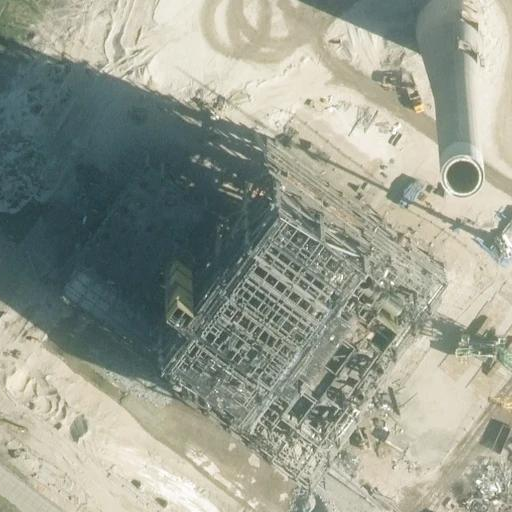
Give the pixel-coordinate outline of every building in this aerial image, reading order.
[(479,26),(479,23),(478,20),(477,17),(475,15),(474,12),(472,10),(469,7),(466,5),(463,3),(461,2),(458,1),(455,0),(454,0),(441,0),(438,1),(436,2),(433,3),(430,5),(428,6),(426,8),(423,11),(422,14),(420,16),(419,19),(418,21),(417,24),(417,27),(417,30),(417,33),(417,35),(417,37),(418,40),(419,42),(420,45),(421,47),(423,50),(425,52),(428,55),(430,57),(432,58),(436,60),(439,61),(443,62),(446,62),(449,62),(452,62),(454,62),(458,61),(461,60),(465,58),(467,56),(469,54),(472,51),(474,49),(476,47),(477,44),(477,43),(478,41),(479,39),(479,36),(480,33),(480,32),(480,29),(479,26)] [(511,21),(449,120),(511,160),(511,21)] [(81,286),(1,393),(72,445),(162,511),(372,511),(511,324),(511,323),(462,287),(466,281),(455,273),(451,278),(443,273),(447,267),(213,93),(197,82),(102,210),(94,205),(80,224),(87,230),(58,269),(81,286)] [(20,348),(44,316),(36,311),(13,342),(20,348)] [(511,511),(511,423),(454,511),(511,511)]
